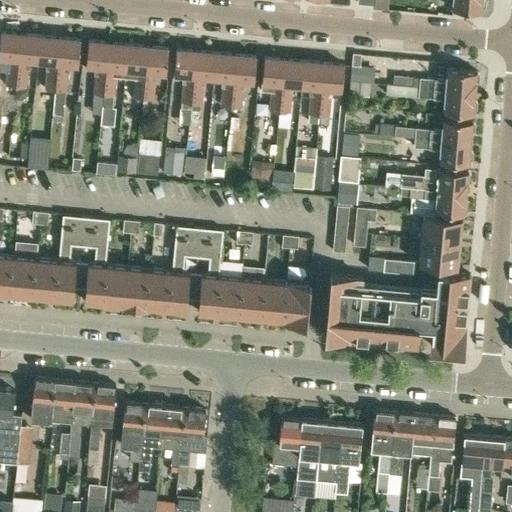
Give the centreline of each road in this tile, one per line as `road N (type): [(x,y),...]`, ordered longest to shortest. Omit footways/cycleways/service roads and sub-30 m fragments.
road 1 (residential): [(511,42),(40,0)]
road 2 (residential): [(483,387),(511,86)]
road 3 (residential): [(483,387),(238,366)]
road 4 (residential): [(238,366),(0,342)]
road 5 (residential): [(218,511),(238,366)]
